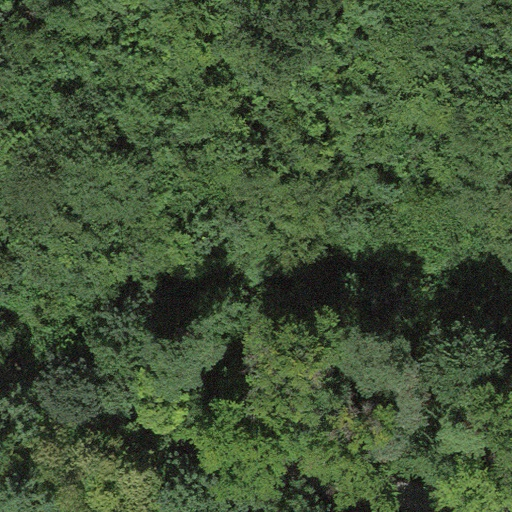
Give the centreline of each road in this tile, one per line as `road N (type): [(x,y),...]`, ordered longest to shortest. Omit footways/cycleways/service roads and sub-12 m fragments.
road 1 (track): [(511,511),(214,452),(0,391)]
road 2 (track): [(0,279),(270,283),(511,264)]
